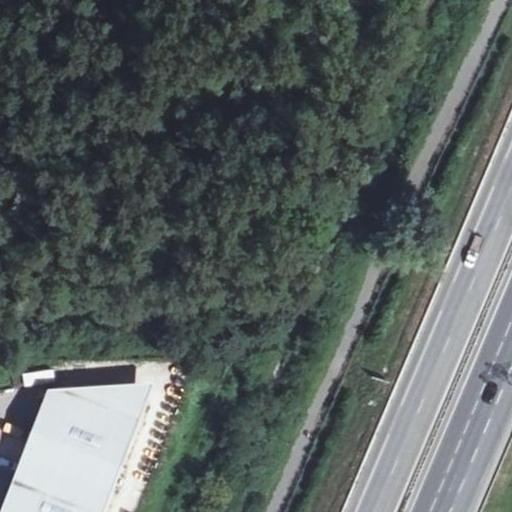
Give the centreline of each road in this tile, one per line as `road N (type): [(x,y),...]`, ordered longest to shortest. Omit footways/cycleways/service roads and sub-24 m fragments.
road 1 (motorway): [(511,179),(372,511)]
road 2 (motorway): [(435,511),(511,323)]
